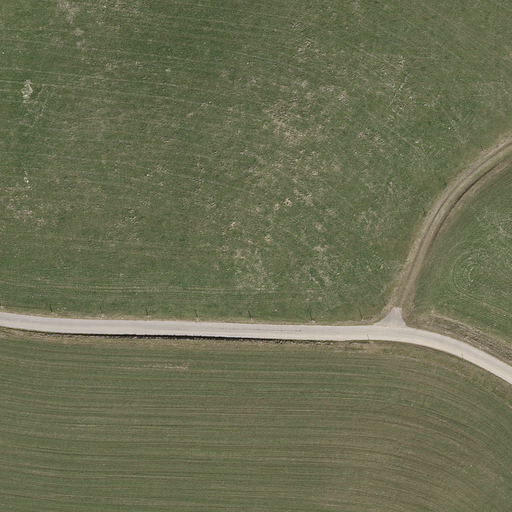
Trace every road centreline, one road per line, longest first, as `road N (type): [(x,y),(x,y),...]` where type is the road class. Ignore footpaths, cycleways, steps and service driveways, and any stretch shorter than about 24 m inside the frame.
road 1 (track): [(511,377),(473,355),(393,334),(0,318)]
road 2 (track): [(393,334),(436,223),(456,193),(511,150)]
